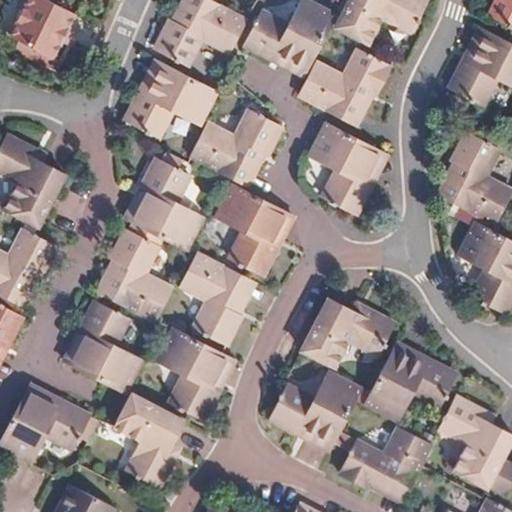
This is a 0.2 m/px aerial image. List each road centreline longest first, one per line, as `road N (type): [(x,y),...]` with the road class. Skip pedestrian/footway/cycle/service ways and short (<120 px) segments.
road 1 (residential): [(85,120),(102,170),(98,205),(0,404)]
road 2 (residential): [(462,0),(419,98),(417,249)]
road 3 (residential): [(244,452),(248,395),(309,269),(330,255)]
road 4 (residential): [(282,87),(298,119),(288,181),(330,255)]
road 5 (residential): [(417,249),(453,317),(510,360)]
road 6 (residential): [(85,120),(139,0)]
road 7 (residential): [(244,452),(356,511)]
